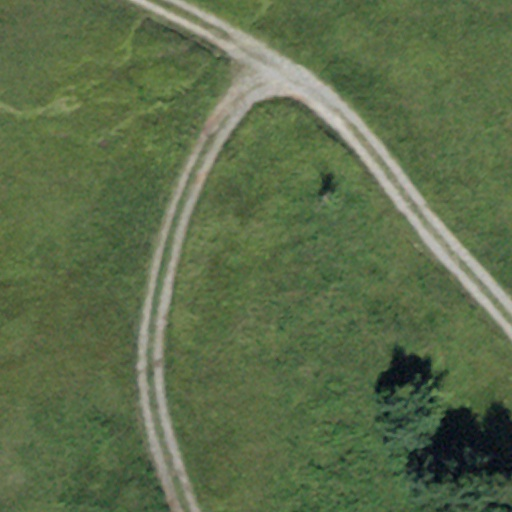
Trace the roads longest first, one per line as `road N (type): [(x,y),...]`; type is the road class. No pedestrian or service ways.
road 1 (track): [(511,346),(344,116),(131,0)]
road 2 (track): [(257,64),(180,196),(144,380),(183,511)]
